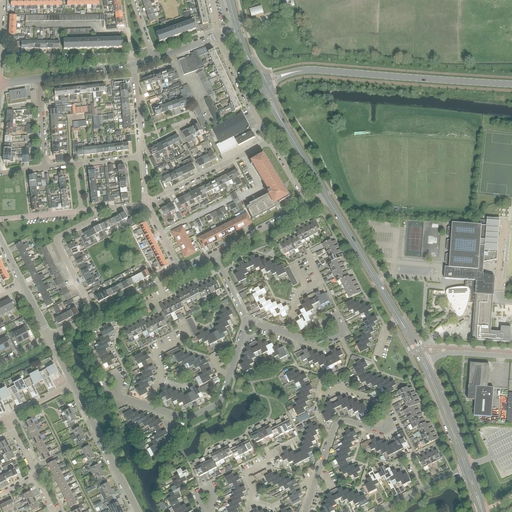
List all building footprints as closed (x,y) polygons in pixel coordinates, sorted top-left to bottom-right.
[(43,9),(43,6),(42,6),(42,0),(35,0),(36,6),(37,6),(41,6),(41,9),(43,9)] [(80,9),(80,5),(79,5),(79,0),(72,0),(73,5),(74,5),(78,5),(78,9),(80,9)] [(93,9),(93,5),(92,5),(92,0),(85,0),(86,5),(87,5),(91,5),(91,9),(93,9)] [(195,0),(200,16),(195,18),(195,17),(193,18),(194,21),(196,20),(198,26),(202,25),(202,26),(208,24),(202,0),(195,0)] [(152,9),(152,8),(150,4),(154,3),(153,1),(150,2),(150,3),(144,5),(146,11),(152,9)] [(112,6),(110,6),(110,8),(113,8),(113,12),(115,12),(115,13),(121,12),(120,5),(112,6)] [(261,6),(248,10),(251,18),(263,14),(261,6)] [(155,7),(152,8),(152,9),(146,11),(148,17),(154,15),(154,14),(152,11),(156,10),(155,7)] [(150,23),(156,21),(154,17),(158,15),(157,13),(154,14),(154,15),(148,17),(150,23)] [(193,18),(192,18),(193,21),(196,29),(197,32),(197,33),(200,32),(200,33),(209,29),(208,24),(202,26),(202,25),(198,26),(196,20),(194,21),(193,18)] [(193,21),(156,34),(159,42),(196,29),(193,21)] [(282,25),(284,33),(294,30),(292,25),(287,26),(287,24),(282,25)] [(9,29),(8,35),(11,35),(11,39),(18,39),(18,37),(21,37),(23,37),(24,32),(21,31),(21,34),(18,34),(18,35),(15,35),(15,30),(19,30),(19,29),(9,29)] [(27,49),(27,36),(25,36),(25,40),(26,40),(26,42),(21,42),(17,42),(17,47),(21,47),(21,49),(27,49)] [(102,39),(82,40),(83,49),(102,48),(102,39)] [(122,39),(102,39),(102,48),(122,48),(122,39)] [(63,49),(83,49),(82,40),(63,41),(63,49)] [(208,53),(210,52),(208,48),(190,54),(191,56),(197,71),(202,69),(204,68),(199,57),(204,55),(208,53)] [(213,50),(210,52),(208,53),(204,55),(206,60),(210,59),(216,72),(214,73),(218,80),(220,79),(231,105),(224,108),(225,110),(230,108),(231,112),(240,108),(213,50)] [(185,59),(190,73),(197,71),(191,56),(185,59)] [(178,61),(183,76),(190,73),(185,59),(178,61)] [(172,69),(166,71),(169,78),(169,77),(172,76),(174,80),(179,79),(177,73),(174,74),(172,69)] [(171,81),(169,77),(169,78),(166,71),(160,74),(162,80),(163,79),(167,78),(171,89),(173,88),(171,81)] [(160,74),(154,76),(157,82),(160,80),(162,85),(165,84),(165,83),(163,79),(162,80),(160,74)] [(159,86),(157,82),(154,76),(148,78),(150,84),(151,84),(155,82),(157,86),(159,86)] [(150,84),(148,78),(142,80),(143,82),(144,86),(149,84),(152,91),(153,91),(154,91),(153,88),(151,84),(150,84)] [(124,82),(115,83),(116,88),(120,87),(120,91),(120,92),(127,91),(127,85),(124,85),(124,82)] [(61,102),(60,89),(54,90),(54,97),(58,96),(58,99),(54,100),(54,102),(55,102),(55,106),(62,105),(62,103),(61,102)] [(10,93),(5,94),(7,106),(27,102),(26,98),(25,90),(20,91),(20,90),(15,90),(15,91),(15,92),(10,93)] [(182,99),(178,101),(177,101),(179,107),(185,105),(184,102),(189,100),(188,99),(187,97),(186,95),(186,94),(185,93),(180,95),(182,99)] [(177,101),(178,101),(176,96),(174,97),(176,101),(172,103),(171,103),(173,109),(179,107),(177,101)] [(171,103),(172,103),(170,99),(168,99),(170,104),(166,105),(165,105),(167,111),(173,109),(171,103)] [(165,105),(166,105),(164,100),(161,101),(161,102),(159,103),(160,107),(159,107),(161,114),(167,111),(165,105)] [(156,104),(158,108),(153,110),(155,116),(161,114),(159,107),(160,107),(159,103),(158,103),(156,104)] [(237,144),(238,146),(254,137),(254,138),(255,138),(253,134),(252,134),(252,133),(251,133),(250,132),(249,132),(248,133),(247,133),(246,130),(247,130),(247,129),(248,129),(248,128),(248,127),(248,126),(248,125),(248,124),(241,110),(240,111),(242,113),(212,128),(220,143),(216,145),(221,155),(221,154),(235,147),(236,147),(235,145),(237,144)] [(192,127),(195,133),(197,136),(197,137),(201,135),(199,132),(201,131),(198,125),(192,127)] [(197,136),(195,133),(192,127),(187,130),(192,140),(194,139),(193,138),(197,136)] [(181,133),(185,139),(188,137),(190,140),(192,140),(187,130),(181,133)] [(174,144),(175,144),(179,142),(181,146),(182,145),(180,141),(177,135),(171,138),(174,144)] [(102,147),(103,153),(109,152),(108,146),(103,146),(102,138),(100,138),(101,147),(102,147)] [(168,147),(169,147),(173,145),(175,149),(177,148),(175,144),(174,144),(171,138),(165,141),(168,147)] [(94,139),(94,143),(95,147),(96,147),(97,154),(103,153),(102,147),(101,147),(99,147),(98,143),(97,143),(96,139),(94,139)] [(121,144),(120,144),(116,145),(116,140),(113,140),(114,145),(115,152),(122,151),(121,144)] [(122,140),(120,140),(120,144),(121,144),(122,151),(128,150),(127,143),(122,144),(122,140)] [(114,145),(110,145),(109,141),(107,141),(108,146),(109,152),(115,152),(114,145)] [(168,147),(165,141),(159,144),(162,150),(163,150),(167,148),(169,152),(171,150),(169,147),(168,147)] [(78,149),(77,142),(72,143),(73,152),(77,152),(77,156),(84,155),(83,149),(82,149),(78,149)] [(96,147),(95,147),(91,148),(90,143),(88,144),(89,148),(90,155),(97,154),(96,147)] [(89,148),(84,149),(84,144),(82,144),(82,149),(83,149),(84,155),(90,155),(89,148)] [(162,150),(159,144),(154,147),(157,153),(158,152),(160,151),(162,155),(165,153),(163,150),(162,150)] [(160,158),(160,156),(158,152),(157,153),(154,147),(148,150),(151,156),(154,154),(157,160),(160,158)] [(209,162),(215,159),(211,151),(207,153),(206,151),(205,152),(206,156),(209,162)] [(209,162),(206,156),(203,157),(201,153),(199,154),(204,164),(209,162)] [(204,164),(199,154),(197,155),(199,159),(196,161),(199,167),(204,164)] [(263,154),(261,155),(252,161),(254,165),(253,166),(268,191),(266,192),(267,195),(249,204),(249,206),(246,208),(252,220),(259,216),(275,208),(273,204),(277,201),(278,203),(289,197),(263,154)] [(187,160),(190,164),(186,166),(185,166),(188,172),(194,169),(191,164),(193,163),(191,158),(187,160)] [(185,166),(186,166),(184,162),(182,163),(184,167),(180,169),(183,175),(188,172),(185,166)] [(180,169),(178,165),(176,166),(178,170),(175,172),(174,172),(177,178),(183,175),(180,169)] [(174,172),(175,172),(173,168),(171,169),(173,173),(169,175),(168,175),(171,181),(177,178),(174,172)] [(239,176),(236,170),(230,173),(237,185),(241,183),(239,179),(236,178),(239,176)] [(168,175),(169,175),(167,171),(165,172),(167,176),(163,178),(162,176),(159,177),(162,183),(164,181),(166,184),(171,181),(168,175)] [(32,176),(28,176),(29,182),(41,181),(45,181),(44,178),(37,179),(36,173),(31,174),(32,176)] [(235,186),(237,185),(230,173),(225,175),(228,182),(232,180),(235,186)] [(228,182),(225,175),(220,178),(225,188),(226,187),(225,183),(228,182)] [(225,188),(220,178),(214,181),(217,187),(221,185),(223,189),(225,188)] [(217,187),(214,181),(209,183),(214,193),(216,192),(214,189),(217,187)] [(209,183),(204,186),(207,192),(210,191),(212,194),(214,193),(209,183)] [(205,194),(207,192),(204,186),(198,189),(203,199),(206,197),(205,194)] [(193,192),(196,198),(200,196),(202,200),(203,199),(198,189),(193,192)] [(193,200),(196,198),(193,192),(188,194),(193,204),(195,203),(193,200)] [(193,204),(188,194),(182,197),(186,203),(189,202),(190,205),(191,205),(193,204)] [(186,203),(182,197),(177,200),(179,203),(176,204),(179,209),(181,208),(180,206),(184,204),(186,208),(187,207),(186,203)] [(173,216),(171,212),(175,210),(171,204),(166,207),(171,217),(173,216)] [(174,223),(171,217),(166,207),(161,209),(164,215),(166,214),(169,221),(167,222),(169,225),(174,223)] [(127,218),(124,213),(118,215),(125,228),(128,227),(127,225),(124,220),(127,218)] [(246,226),(251,223),(246,213),(241,216),(246,226)] [(118,215),(113,218),(116,224),(119,222),(122,227),(123,230),(125,228),(118,215)] [(246,226),(241,216),(236,218),(241,228),(246,226)] [(118,226),(116,224),(113,218),(108,221),(112,228),(112,229),(118,226)] [(236,231),(241,228),(236,218),(236,219),(232,222),(236,231)] [(467,307),(467,305),(468,303),(474,304),(472,340),(510,342),(511,335),(510,334),(510,327),(501,327),(500,334),(491,333),(495,278),(483,274),(484,262),(490,261),(496,260),(497,252),(499,219),(487,218),(486,226),(452,224),(452,227),(449,227),(448,228),(447,236),(448,237),(451,237),(451,240),(448,240),(447,241),(446,250),(447,251),(450,251),(450,254),(447,254),(446,255),(445,263),(446,264),(446,267),(445,267),(444,279),(465,280),(465,288),(462,287),(460,288),(457,288),(456,288),(453,288),(451,289),(449,289),(448,289),(448,290),(447,290),(446,291),(446,292),(446,293),(446,294),(446,295),(447,298),(447,299),(448,301),(449,302),(449,304),(450,305),(451,307),(452,309),(453,310),(454,312),(456,315),(457,316),(458,316),(458,317),(459,317),(460,317),(461,317),(461,316),(462,316),(462,315),(463,314),(464,312),(465,310),(466,308),(467,307)] [(320,228),(315,219),(310,222),(312,225),(310,226),(314,235),(319,233),(317,230),(320,228)] [(110,229),(112,228),(108,221),(103,223),(106,229),(109,227),(110,229)] [(138,226),(141,231),(148,228),(145,222),(138,226)] [(236,231),(232,222),(227,224),(231,233),(236,231)] [(106,229),(103,223),(98,226),(101,232),(104,237),(106,235),(106,234),(105,234),(104,233),(107,231),(106,229)] [(307,228),(305,229),(309,237),(314,235),(310,226),(308,223),(305,224),(307,228)] [(226,236),(231,233),(227,224),(222,227),(222,225),(221,226),(226,236)] [(172,232),(175,238),(185,233),(183,228),(186,227),(185,225),(172,232)] [(303,230),(301,231),(305,240),(309,237),(305,229),(303,225),(301,226),(303,230)] [(98,226),(93,228),(96,234),(99,233),(100,235),(101,238),(104,237),(101,232),(98,226)] [(226,236),(221,226),(216,228),(222,238),(226,236)] [(296,233),(298,237),(301,242),(305,240),(301,231),(299,227),(296,228),(298,232),(296,233)] [(92,236),(96,234),(93,228),(88,231),(95,244),(97,243),(96,240),(95,241),(92,236)] [(141,231),(144,237),(150,233),(148,228),(141,231)] [(217,241),(222,238),(216,228),(212,231),(217,241)] [(95,244),(88,231),(83,233),(84,236),(81,238),(84,243),(90,241),(92,245),(95,244)] [(186,235),(189,233),(188,231),(185,233),(175,238),(178,244),(188,239),(186,235)] [(207,233),(207,234),(212,243),(217,241),(212,231),(207,233)] [(153,239),(150,233),(144,237),(147,242),(153,239)] [(207,246),(212,243),(207,234),(203,236),(202,235),(207,246)] [(303,246),(301,242),(298,237),(296,238),(294,234),(292,235),(293,239),(298,248),(303,246)] [(202,235),(197,238),(202,248),(207,246),(202,235)] [(298,248),(293,239),(291,240),(290,237),(287,238),(289,241),(293,250),(298,248)] [(153,239),(147,242),(150,248),(156,244),(153,239)] [(178,244),(182,251),(192,246),(195,244),(194,242),(191,244),(188,239),(178,244)] [(293,250),(289,241),(287,242),(285,239),(283,240),(284,244),(289,252),(293,250)] [(324,249),(333,245),(337,243),(336,240),(332,242),(331,240),(322,245),(324,249)] [(289,252),(284,244),(282,245),(281,241),(278,242),(285,255),(289,252)] [(22,245),(21,242),(15,245),(18,250),(28,245),(27,243),(22,245)] [(67,245),(70,250),(76,247),(79,246),(78,244),(77,244),(75,245),(73,242),(67,245)] [(152,253),(159,250),(156,244),(150,248),(152,253)] [(18,250),(20,256),(26,253),(25,250),(29,247),(28,245),(18,250)] [(336,249),(339,247),(338,245),(334,247),(333,245),(324,249),(327,254),(336,249)] [(72,255),(78,252),(80,252),(79,249),(80,248),(79,246),(76,247),(70,250),(72,255)] [(185,257),(198,250),(197,248),(194,250),(192,246),(182,251),(185,257)] [(338,254),(341,252),(340,249),(337,251),(336,249),(327,254),(329,258),(338,254)] [(152,253),(155,258),(161,255),(159,250),(152,253)] [(80,255),(78,252),(72,255),(75,261),(84,256),(83,254),(80,255)] [(20,256),(23,261),(29,258),(26,253),(20,256)] [(331,262),(340,258),(344,256),(342,254),(339,256),(338,254),(329,258),(331,262)] [(34,255),(29,258),(23,261),(26,266),(31,263),(30,260),(35,258),(34,255)] [(155,258),(158,264),(164,261),(161,255),(155,258)] [(75,261),(78,266),(84,263),(82,260),(85,259),(84,256),(75,261)] [(250,267),(253,266),(258,263),(256,260),(254,256),(249,258),(251,262),(248,263),(250,267)] [(259,258),(256,260),(258,263),(253,266),(255,269),(259,267),(263,265),(261,262),(259,258)] [(330,269),(338,264),(337,262),(341,260),(340,258),(331,262),(327,264),(330,269)] [(265,260),(261,262),(263,265),(259,267),(261,271),(265,269),(269,267),(267,263),(265,260)] [(161,269),(167,266),(164,261),(158,264),(154,266),(155,268),(159,266),(161,269)] [(267,273),(270,271),(274,269),(273,265),(271,261),(267,263),(269,267),(265,269),(267,273)] [(238,264),(240,267),(242,272),(246,269),(250,267),(248,263),(244,265),(242,262),(238,264)] [(332,273),(341,269),(340,267),(343,265),(342,262),(338,264),(330,269),(332,273)] [(26,266),(28,271),(34,268),(31,263),(26,266)] [(84,263),(78,266),(80,271),(89,266),(88,264),(85,266),(84,263)] [(276,263),(273,265),(274,269),(270,271),(272,275),(276,273),(280,271),(278,267),(276,263)] [(285,272),(284,269),(282,265),(278,267),(280,271),(276,273),(278,277),(286,273),(285,272)] [(80,271),(83,276),(89,273),(87,270),(90,269),(89,266),(80,271)] [(236,269),(238,273),(240,277),(245,275),(248,273),(246,269),(242,272),(240,267),(236,269)] [(334,278),(343,273),(342,271),(346,269),(344,267),(341,269),(332,273),(334,278)] [(28,271),(31,276),(36,273),(34,268),(28,271)] [(140,272),(144,279),(149,276),(146,270),(143,272),(142,269),(139,271),(140,272)] [(337,282),(340,280),(345,278),(344,276),(348,274),(346,271),(343,273),(334,278),(337,282)] [(139,274),(136,276),(139,282),(144,279),(140,272),(138,273),(139,274)] [(0,276),(3,282),(9,279),(6,273),(0,276)] [(246,279),(245,275),(240,277),(238,273),(234,275),(239,283),(246,279)] [(94,277),(85,281),(88,286),(91,285),(93,288),(97,285),(96,282),(94,283),(93,280),(98,278),(96,275),(94,277)] [(130,277),(134,285),(139,282),(136,276),(133,277),(132,275),(129,276),(130,277)] [(33,281),(36,286),(42,283),(40,281),(45,278),(44,276),(33,281)] [(340,280),(342,285),(351,280),(355,278),(354,276),(350,278),(349,276),(345,278),(340,280)] [(125,280),(125,281),(128,287),(134,285),(130,277),(128,278),(129,278),(125,280)] [(210,283),(215,292),(219,289),(215,281),(213,282),(211,278),(208,279),(210,283)] [(120,284),(124,290),(128,287),(125,281),(123,283),(122,280),(119,281),(120,284)] [(204,282),(206,285),(210,294),(215,292),(210,283),(208,284),(206,280),(204,282)] [(342,285),(345,289),(354,285),(357,283),(356,280),(352,282),(351,280),(342,285)] [(190,288),(195,297),(199,295),(195,286),(193,282),(190,284),(192,287),(190,288)] [(42,283),(36,286),(39,291),(49,286),(48,284),(43,287),(42,283)] [(206,296),(210,294),(206,285),(204,286),(202,283),(199,284),(201,288),(206,296)] [(118,292),(124,290),(120,284),(115,286),(118,292)] [(186,290),(190,299),(195,297),(190,288),(189,285),(186,286),(188,289),(186,290)] [(195,286),(199,295),(201,298),(206,296),(201,288),(199,289),(197,285),(195,286)] [(345,289),(347,294),(356,289),(360,287),(358,285),(355,287),(354,285),(345,289)] [(39,291),(41,297),(47,294),(45,291),(50,288),(49,286),(39,291)] [(113,295),(118,292),(115,286),(113,288),(112,286),(109,287),(113,295)] [(105,292),(108,298),(113,295),(109,287),(107,288),(108,290),(105,292)] [(182,293),(186,302),(190,299),(186,290),(184,287),(182,288),(184,292),(182,293)] [(254,289),(256,293),(257,293),(259,297),(263,295),(267,293),(264,289),(261,291),(259,287),(254,289)] [(179,299),(182,304),(186,302),(182,293),(180,289),(177,290),(179,294),(177,295),(179,299)] [(362,292),(361,289),(357,291),(356,289),(347,294),(349,298),(362,292)] [(108,298),(105,292),(100,294),(103,300),(108,298)] [(315,299),(313,299),(316,304),(323,300),(321,296),(319,292),(315,294),(317,297),(315,299)] [(98,303),(103,300),(100,294),(99,293),(94,295),(95,297),(98,303)] [(253,295),(257,302),(265,298),(263,295),(259,297),(257,293),(256,293),(253,295)] [(41,297),(44,302),(50,299),(47,294),(41,297)] [(174,301),(179,310),(184,307),(182,304),(179,299),(177,300),(175,296),(172,297),(174,301)] [(51,298),(50,299),(44,302),(47,307),(52,304),(50,301),(52,300),(51,298)] [(168,300),(170,303),(174,312),(179,310),(174,301),(173,302),(171,298),(168,300)] [(261,310),(264,308),(265,308),(262,304),(267,302),(265,298),(257,302),(254,304),(256,307),(258,306),(261,310)] [(304,300),(306,303),(308,307),(312,305),(316,304),(313,299),(312,300),(310,301),(308,298),(304,300)] [(9,299),(4,302),(9,312),(14,309),(9,299)] [(270,300),(267,302),(262,304),(265,308),(264,308),(266,312),(270,310),(268,306),(272,304),(270,300)] [(349,312),(353,310),(351,306),(355,304),(353,300),(345,304),(349,312)] [(170,314),(174,312),(170,303),(168,304),(166,301),(164,302),(165,306),(170,314)] [(4,302),(0,303),(0,307),(3,314),(9,312),(4,302)] [(270,310),(272,314),(276,312),(274,308),(278,306),(276,302),(272,304),(268,306),(270,310)] [(351,306),(353,310),(355,314),(359,312),(357,308),(361,306),(359,302),(355,304),(351,306)] [(164,306),(162,303),(159,304),(163,312),(165,317),(170,314),(165,306),(164,306)] [(302,305),(304,309),(306,313),(310,311),(314,309),(312,305),(308,307),(306,303),(302,305)] [(278,316),(281,314),(279,310),(284,308),(283,308),(281,304),(278,306),(274,308),(276,312),(278,316)] [(365,304),(361,306),(357,308),(359,312),(361,316),(364,314),(362,310),(367,308),(365,304)] [(63,322),(68,319),(65,313),(62,315),(58,306),(55,307),(56,310),(57,310),(58,313),(63,322)] [(287,306),(283,308),(284,308),(279,310),(281,314),(283,318),(288,315),(286,312),(289,310),(287,306)] [(370,306),(367,308),(362,310),(364,314),(366,317),(370,315),(369,312),(372,310),(370,306)] [(73,317),(78,314),(75,308),(73,309),(72,307),(69,308),(73,317)] [(68,319),(73,317),(69,308),(67,309),(68,312),(65,313),(68,319)] [(221,310),(223,314),(225,318),(229,316),(233,314),(230,310),(227,312),(225,308),(221,310)] [(312,315),(310,311),(306,313),(304,309),(300,311),(302,315),(304,319),(308,317),(312,315)] [(63,322),(58,313),(56,314),(58,317),(55,318),(58,324),(63,322)] [(160,318),(158,314),(155,315),(157,319),(162,328),(166,325),(163,318),(162,316),(160,318)] [(219,316),(221,320),(223,324),(227,322),(231,320),(229,316),(225,318),(223,314),(219,316)] [(298,317),(300,320),(301,320),(303,324),(306,322),(307,322),(310,321),(308,317),(304,319),(302,315),(298,317)] [(372,319),(370,315),(366,317),(368,321),(370,325),(374,323),(378,321),(376,317),(372,319)] [(157,330),(162,328),(157,319),(155,320),(154,316),(151,318),(153,321),(157,330)] [(142,322),(140,318),(138,319),(140,323),(138,324),(142,333),(146,331),(147,331),(142,322)] [(153,321),(151,322),(149,319),(146,320),(148,323),(153,332),(157,330),(153,321)] [(138,324),(136,320),(133,322),(135,325),(133,326),(133,327),(138,335),(142,333),(138,324)] [(217,322),(219,325),(221,330),(225,328),(229,326),(227,322),(223,324),(221,320),(217,322)] [(308,326),(307,322),(306,322),(303,324),(301,320),(300,320),(297,322),(297,323),(294,324),(297,331),(300,329),(301,330),(308,326)] [(148,323),(146,324),(144,321),(142,322),(147,331),(146,331),(148,334),(153,332),(148,323)] [(370,325),(368,321),(364,323),(366,326),(368,331),(372,328),(376,327),(374,323),(370,325)] [(131,323),(129,324),(131,328),(129,329),(133,338),(138,335),(133,327),(133,326),(131,323)] [(17,329),(18,331),(19,331),(23,341),(29,338),(26,332),(28,330),(26,325),(17,329)] [(102,327),(104,331),(106,335),(111,333),(114,331),(112,327),(108,329),(106,325),(102,327)] [(129,329),(127,325),(124,326),(126,330),(124,331),(128,339),(127,340),(128,343),(134,340),(133,338),(129,329)] [(215,327),(217,331),(219,335),(223,333),(227,331),(225,328),(221,330),(219,325),(215,327)] [(368,331),(366,326),(362,328),(364,332),(366,336),(370,334),(374,332),(372,328),(368,331)] [(206,337),(204,333),(202,329),(198,331),(199,332),(200,335),(196,337),(198,340),(198,341),(202,339),(206,337)] [(18,343),(23,341),(19,331),(18,331),(15,333),(14,331),(9,333),(12,339),(15,337),(18,343)] [(112,336),(111,333),(106,335),(104,331),(100,333),(102,336),(104,341),(109,339),(112,337),(112,336)] [(208,331),(204,333),(206,337),(202,339),(204,343),(208,341),(212,339),(210,335),(208,331)] [(225,337),(223,333),(219,335),(217,331),(213,333),(217,341),(225,337)] [(372,338),(370,334),(366,336),(364,332),(360,334),(362,338),(365,342),(368,340),(372,338)] [(217,341),(213,333),(210,335),(212,339),(208,341),(210,345),(217,341)] [(3,339),(0,340),(0,341),(5,350),(10,347),(7,341),(10,340),(7,334),(2,337),(3,339)] [(99,338),(100,342),(103,346),(107,344),(111,342),(109,339),(104,341),(102,336),(99,338)] [(370,343),(368,340),(365,342),(362,338),(359,340),(360,343),(363,347),(367,345),(370,343)] [(263,344),(261,340),(257,342),(259,346),(257,347),(255,348),(257,352),(261,350),(265,348),(263,344)] [(109,348),(107,344),(103,346),(100,342),(97,344),(99,348),(101,352),(105,350),(109,348)] [(268,346),(269,346),(267,342),(263,344),(265,348),(261,350),(263,354),(266,352),(270,350),(268,346)] [(369,349),(367,345),(363,347),(360,343),(357,345),(361,353),(369,349)] [(268,356),(272,354),(272,353),(276,351),(274,347),(272,344),(269,346),(268,346),(270,350),(266,352),(268,356)] [(250,346),(249,346),(246,348),(248,351),(250,355),(253,354),(254,354),(257,352),(255,348),(254,349),(252,350),(250,346)] [(278,346),(274,347),(276,351),(272,353),(272,354),(274,357),(278,356),(278,355),(282,353),(280,349),(278,346)] [(284,347),(280,349),(282,353),(278,355),(278,356),(280,359),(288,355),(284,347)] [(107,354),(105,350),(101,352),(99,348),(95,350),(99,358),(107,354)] [(311,357),(309,353),(307,349),(303,351),(305,355),(302,356),(301,357),(303,361),(307,359),(311,357)] [(331,351),(333,355),(335,359),(339,357),(343,355),(341,351),(339,352),(337,353),(335,349),(331,351)] [(256,358),(254,354),(253,354),(250,355),(248,351),(244,353),(246,357),(248,361),(252,359),(252,360),(256,358)] [(313,351),(309,353),(311,357),(307,359),(309,363),(313,361),(317,359),(315,355),(313,351)] [(180,357),(184,355),(182,352),(181,352),(178,354),(176,355),(174,356),(178,363),(182,361),(180,357)] [(138,365),(141,363),(142,363),(139,359),(144,357),(143,357),(142,353),(134,357),(138,365)] [(184,365),(188,363),(185,359),(190,357),(188,353),(184,355),(180,357),(182,361),(184,365)] [(318,353),(315,355),(317,359),(313,361),(314,365),(318,363),(322,361),(320,357),(318,353)] [(103,365),(107,363),(104,359),(109,357),(107,354),(99,358),(103,365)] [(112,355),(109,357),(104,359),(107,363),(108,367),(113,365),(111,361),(115,359),(112,355)] [(141,363),(143,366),(147,364),(147,363),(145,361),(149,359),(147,355),(143,357),(144,357),(139,359),(142,363),(141,363)] [(189,367),(193,365),(191,361),(195,359),(193,355),(190,357),(185,359),(188,363),(189,367)] [(324,355),(320,357),(322,361),(318,363),(320,367),(324,365),(328,363),(326,358),(324,355)] [(333,355),(329,357),(333,365),(341,361),(339,357),(335,359),(333,355)] [(195,369),(199,367),(197,363),(201,361),(199,357),(195,359),(191,361),(193,365),(195,369)] [(254,363),(252,360),(252,359),(248,361),(246,357),(242,359),(244,363),(246,367),(250,365),(254,363)] [(329,357),(326,358),(328,363),(324,365),(326,369),(333,365),(329,357)] [(207,363),(205,359),(201,361),(197,363),(199,367),(201,370),(205,368),(204,367),(203,365),(207,363)] [(360,371),(364,369),(368,367),(366,363),(362,365),(360,361),(356,363),(358,367),(360,371)] [(252,369),(250,365),(246,367),(244,363),(240,365),(244,373),(252,369)] [(468,393),(467,400),(468,400),(475,400),(474,414),(474,416),(478,416),(491,417),(493,388),(487,388),(489,365),(485,364),(480,364),(470,363),(469,374),(468,392),(468,393)] [(143,366),(145,370),(147,374),(151,372),(155,370),(153,366),(149,368),(148,366),(147,364),(143,366)] [(53,366),(42,371),(48,383),(51,382),(49,377),(56,373),(53,366)] [(366,372),(364,369),(360,371),(358,367),(354,369),(358,376),(366,372)] [(207,372),(206,370),(205,368),(201,370),(202,374),(205,378),(209,376),(213,374),(211,370),(207,372)] [(153,376),(151,372),(147,374),(145,370),(141,372),(143,375),(145,379),(149,377),(149,378),(153,376)] [(45,385),(48,383),(42,371),(38,373),(38,372),(34,374),(38,383),(43,380),(45,385)] [(290,383),(293,381),(291,376),(296,374),(294,371),(286,375),(290,383)] [(299,372),(296,374),(291,376),(293,381),(295,384),(299,382),(297,378),(301,376),(299,372)] [(368,376),(366,372),(358,376),(362,384),(366,382),(363,378),(368,376)] [(32,391),(35,390),(33,385),(38,383),(34,374),(30,376),(30,377),(26,379),(32,391)] [(205,378),(202,374),(199,376),(203,384),(211,380),(209,376),(205,378)] [(299,382),(300,385),(305,383),(303,380),(307,378),(305,374),(301,376),(297,378),(299,382)] [(371,374),(368,376),(363,378),(366,382),(367,386),(371,384),(369,380),(373,378),(371,374)] [(139,377),(141,381),(142,381),(144,385),(147,383),(151,381),(149,378),(149,377),(145,379),(143,375),(139,377)] [(369,380),(371,384),(373,388),(377,386),(375,382),(379,380),(377,376),(373,378),(369,380)] [(383,378),(379,380),(375,382),(377,386),(379,389),(383,387),(380,383),(385,381),(383,378)] [(29,393),(32,391),(26,379),(22,381),(22,380),(18,382),(22,391),(27,388),(29,393)] [(388,379),(385,381),(380,383),(383,387),(384,391),(388,389),(386,385),(390,383),(388,379)] [(138,383),(139,387),(142,391),(146,389),(149,387),(147,383),(144,385),(142,381),(141,381),(138,383)] [(394,381),(390,383),(386,385),(388,389),(390,393),(394,391),(392,387),(396,385),(394,381)] [(14,386),(10,388),(16,400),(19,398),(17,393),(22,391),(18,382),(14,384),(14,386)] [(200,388),(202,392),(211,387),(209,383),(200,388)] [(300,385),(303,390),(305,394),(309,391),(313,389),(311,385),(307,387),(307,386),(305,384),(305,383),(300,385)] [(189,388),(191,392),(193,396),(198,394),(201,392),(199,388),(195,390),(194,386),(189,388)] [(148,393),(146,389),(142,391),(139,387),(136,389),(140,397),(148,393)] [(167,390),(165,387),(161,389),(163,392),(159,394),(161,399),(165,397),(169,394),(167,390)] [(410,391),(413,389),(412,387),(409,389),(408,387),(399,391),(401,395),(410,391)] [(13,401),(16,400),(10,388),(6,390),(6,388),(2,391),(6,399),(11,396),(13,401)] [(171,388),(167,390),(169,394),(165,397),(167,400),(171,399),(175,396),(173,392),(171,388)] [(177,390),(173,392),(175,396),(171,399),(173,402),(176,400),(181,398),(179,394),(177,390)] [(311,395),(309,391),(305,394),(303,390),(299,392),(301,395),(303,399),(307,397),(311,395)] [(410,391),(401,395),(403,400),(412,396),(416,394),(414,391),(411,393),(410,391)] [(182,392),(179,394),(181,398),(176,400),(178,404),(182,402),(186,400),(184,396),(182,392)] [(200,398),(198,394),(193,396),(191,392),(188,394),(192,402),(200,398)] [(188,394),(184,396),(186,400),(182,402),(184,406),(192,402),(188,394)] [(297,397),(299,401),(301,405),(306,403),(309,401),(307,397),(303,399),(301,395),(297,397)] [(343,399),(341,396),(338,398),(339,401),(337,403),(336,403),(338,407),(341,405),(345,403),(343,399)] [(412,396),(403,400),(405,404),(414,400),(418,398),(417,396),(413,398),(412,396)] [(343,410),(347,408),(351,405),(349,401),(347,397),(343,399),(345,403),(341,405),(343,410)] [(349,411),(352,409),(356,407),(354,403),(355,403),(353,399),(349,401),(351,405),(347,408),(349,411)] [(414,400),(405,404),(408,409),(417,405),(420,403),(419,400),(415,402),(414,400)] [(295,403),(297,407),(299,410),(304,408),(307,406),(306,403),(301,405),(299,401),(295,403)] [(332,405),(330,401),(326,403),(328,407),(330,411),(334,409),(338,407),(336,403),(334,404),(332,405)] [(354,413),(358,411),(362,409),(360,405),(358,401),(355,403),(354,403),(356,407),(352,409),(354,413)] [(358,411),(360,415),(368,411),(364,403),(360,405),(362,409),(358,411)] [(408,409),(404,411),(406,415),(415,411),(414,409),(418,407),(417,405),(408,409)] [(62,420),(73,415),(70,409),(68,410),(66,406),(60,409),(62,413),(63,413),(65,416),(61,417),(62,420)] [(299,410),(297,407),(294,408),(298,416),(306,412),(304,408),(299,410)] [(324,409),(326,413),(328,417),(332,415),(336,413),(334,409),(330,411),(328,407),(324,409)] [(415,411),(406,415),(408,420),(417,415),(416,413),(420,411),(419,409),(415,411)] [(131,410),(127,412),(124,414),(123,414),(127,422),(131,420),(129,416),(133,414),(131,410)] [(137,412),(133,414),(129,416),(131,420),(133,424),(136,422),(134,418),(139,416),(137,412)] [(299,417),(302,421),(309,417),(307,413),(299,417)] [(334,419),(332,415),(328,417),(326,413),(322,415),(326,423),(334,419)] [(408,420),(411,424),(420,419),(419,418),(422,416),(421,413),(417,415),(408,420)] [(142,414),(139,416),(134,418),(136,422),(138,426),(142,424),(140,420),(144,418),(142,414)] [(68,424),(70,428),(76,425),(74,421),(76,420),(73,415),(62,420),(64,422),(67,421),(69,424),(68,424)] [(294,429),(287,415),(284,417),(286,421),(285,422),(289,431),(294,429)] [(148,416),(144,418),(140,420),(142,424),(144,428),(148,426),(146,422),(150,419),(148,416)] [(26,428),(27,428),(34,425),(33,424),(32,420),(35,419),(34,417),(31,418),(31,419),(24,423),(27,428),(26,428)] [(150,430),(153,428),(151,423),(155,421),(154,418),(150,419),(146,422),(148,426),(150,430)] [(413,429),(417,427),(422,424),(421,422),(424,420),(423,418),(420,419),(411,424),(413,429)] [(155,431),(159,429),(159,428),(157,425),(161,423),(159,419),(155,421),(151,423),(153,428),(155,431)] [(285,433),(289,431),(285,422),(282,423),(280,419),(278,420),(285,433)] [(285,433),(278,420),(275,421),(277,426),(276,427),(280,435),(285,433)] [(267,421),(264,422),(266,426),(264,427),(269,436),(273,434),(274,434),(269,424),(267,421)] [(37,422),(33,424),(34,425),(27,428),(27,429),(27,428),(29,433),(29,434),(37,430),(36,429),(34,426),(38,424),(37,422)] [(431,425),(430,422),(426,424),(425,422),(422,424),(417,427),(419,431),(428,426),(428,427),(431,425)] [(280,435),(276,427),(274,428),(271,423),(269,424),(274,434),(273,434),(275,438),(280,435)] [(311,433),(316,431),(319,429),(317,425),(313,427),(312,423),(307,425),(309,429),(311,433)] [(262,428),(260,424),(258,425),(265,439),(269,436),(264,427),(262,428)] [(77,428),(76,425),(70,428),(72,432),(73,431),(74,434),(70,436),(72,439),(83,433),(79,427),(77,428)] [(265,439),(258,425),(255,426),(257,430),(255,431),(260,441),(265,439)] [(429,429),(428,427),(428,426),(419,431),(421,436),(430,431),(433,430),(432,427),(429,429)] [(40,427),(36,429),(37,430),(29,434),(30,434),(32,439),(39,435),(37,431),(41,429),(40,427)] [(260,441),(255,431),(254,432),(252,428),(249,430),(256,443),(260,441)] [(160,430),(159,429),(155,431),(157,435),(159,439),(163,437),(167,435),(165,431),(161,433),(160,430)] [(318,435),(316,431),(311,433),(309,429),(306,431),(308,434),(310,439),(314,436),(318,435)] [(349,439),(353,437),(357,435),(355,431),(351,433),(349,429),(345,432),(347,435),(349,439)] [(43,433),(39,435),(32,439),(35,444),(42,441),(42,440),(40,437),(46,433),(45,431),(43,433)] [(431,433),(430,431),(421,436),(423,440),(432,436),(436,434),(434,431),(431,433)] [(403,432),(397,435),(398,437),(399,440),(404,437),(405,440),(407,440),(403,432)] [(77,443),(79,447),(85,444),(83,440),(85,439),(83,433),(72,439),(73,441),(77,439),(78,442),(77,443)] [(316,440),(314,436),(310,439),(308,434),(304,436),(306,440),(308,444),(312,442),(316,440)] [(165,440),(163,437),(159,439),(157,435),(153,437),(155,440),(157,445),(161,442),(165,440)] [(355,441),(353,437),(349,439),(347,435),(343,437),(345,441),(347,445),(351,443),(355,441)] [(253,449),(246,436),(244,437),(246,442),(244,443),(249,451),(253,449)] [(438,439),(437,436),(433,438),(432,436),(423,440),(426,445),(438,439)] [(395,441),(395,443),(396,443),(398,447),(402,444),(402,445),(406,443),(404,439),(400,440),(399,440),(398,437),(394,439),(395,441)] [(45,438),(42,440),(42,441),(35,444),(35,445),(37,449),(37,450),(45,446),(44,445),(43,442),(46,440),(45,438)] [(244,454),(249,451),(244,443),(242,444),(240,439),(237,440),(244,454)] [(375,439),(371,440),(373,445),(371,446),(369,447),(371,451),(375,449),(379,447),(377,442),(375,439)] [(0,444),(2,448),(3,449),(9,446),(6,440),(0,443),(0,442),(0,444)] [(163,446),(161,442),(157,445),(155,440),(151,442),(153,446),(155,450),(160,448),(163,446)] [(240,456),(244,454),(237,440),(235,442),(237,447),(236,448),(240,456)] [(314,446),(312,442),(308,444),(306,440),(302,442),(304,446),(306,450),(310,448),(314,446)] [(381,440),(377,442),(379,447),(375,449),(377,452),(381,451),(380,450),(385,448),(383,444),(382,444),(381,441),(381,440)] [(233,454),(229,445),(227,441),(224,442),(226,447),(224,448),(229,457),(233,455),(233,454)] [(353,447),(351,443),(347,445),(345,441),(341,443),(343,446),(345,451),(349,448),(353,447)] [(386,442),(383,444),(385,448),(380,450),(381,451),(382,454),(386,452),(390,450),(388,446),(388,445),(386,442)] [(48,443),(44,445),(45,446),(37,450),(38,450),(40,455),(47,451),(45,447),(49,445),(48,443)] [(396,443),(395,443),(392,444),(396,452),(404,448),(402,445),(402,444),(398,447),(396,443)] [(82,450),(85,455),(92,452),(89,446),(87,447),(85,444),(79,447),(81,450),(82,450)] [(233,449),(231,444),(229,445),(233,454),(233,455),(235,458),(240,456),(236,448),(233,449)] [(392,444),(388,446),(390,450),(386,452),(388,456),(396,452),(392,444)] [(222,449),(220,445),(218,446),(224,459),(229,457),(224,448),(222,449)] [(6,455),(12,452),(9,446),(3,449),(2,448),(0,448),(0,451),(3,450),(5,454),(6,455)] [(161,452),(160,448),(155,450),(153,446),(150,448),(154,456),(161,452)] [(224,459),(218,446),(215,447),(218,452),(215,453),(220,461),(224,459)] [(312,452),(310,448),(306,450),(304,446),(300,447),(302,451),(304,456),(308,453),(312,452)] [(351,452),(349,448),(345,451),(343,446),(339,448),(341,452),(343,456),(348,454),(351,452)] [(432,453),(437,461),(441,459),(437,451),(435,452),(433,448),(430,449),(432,453)] [(51,449),(47,451),(40,455),(43,460),(43,461),(43,460),(50,457),(48,453),(52,451),(51,449)] [(215,463),(216,463),(220,461),(215,453),(214,454),(211,449),(209,450),(210,454),(215,463)] [(291,457),(289,453),(287,449),(284,451),(284,452),(286,455),(282,457),(284,461),(287,459),(291,457)] [(432,453),(430,454),(428,450),(426,452),(427,455),(428,455),(432,464),(437,461),(432,453)] [(297,459),(295,455),(293,451),(289,453),(291,457),(287,459),(289,463),(293,461),(297,459)] [(310,457),(308,453),(304,456),(302,451),(299,453),(303,461),(310,457)] [(9,461),(15,458),(12,452),(6,455),(5,454),(2,455),(3,457),(6,456),(9,461)] [(87,461),(89,465),(94,462),(93,458),(95,457),(92,452),(85,455),(81,457),(83,460),(86,458),(88,461),(87,461)] [(350,458),(348,454),(343,456),(341,452),(338,454),(340,458),(342,462),(346,460),(350,458)] [(299,453),(295,455),(297,459),(293,461),(295,465),(303,461),(299,453)] [(423,457),(428,466),(432,464),(428,455),(427,455),(425,456),(424,453),(421,454),(423,457)] [(217,467),(216,463),(215,463),(210,454),(208,455),(211,460),(209,461),(213,469),(217,467)] [(423,468),(428,466),(423,457),(421,458),(419,455),(417,456),(423,468)] [(213,469),(209,461),(207,462),(204,457),(202,458),(208,472),(213,469)] [(50,470),(57,466),(57,465),(55,462),(59,460),(58,458),(54,460),(54,461),(47,465),(47,464),(47,465),(48,465),(50,470)] [(208,472),(202,458),(199,460),(202,465),(200,465),(204,474),(208,472)] [(347,463),(346,460),(342,462),(340,458),(336,460),(340,467),(347,463)] [(92,468),(94,474),(101,470),(98,464),(96,466),(94,462),(89,465),(87,467),(88,470),(92,468)] [(198,467),(195,462),(193,463),(199,476),(204,474),(200,465),(198,467)] [(345,469),(349,467),(347,463),(340,467),(344,475),(347,473),(345,469)] [(61,464),(57,465),(57,466),(50,470),(53,475),(53,476),(60,472),(60,471),(58,468),(62,466),(61,464)] [(353,465),(349,467),(345,469),(347,473),(349,477),(353,475),(351,471),(355,469),(353,465)] [(382,472),(378,474),(380,478),(384,476),(388,474),(386,470),(384,466),(380,468),(382,472)] [(359,467),(355,469),(351,471),(353,475),(355,479),(359,477),(357,473),(361,471),(359,467)] [(390,468),(386,470),(388,474),(384,476),(386,480),(390,478),(394,476),(391,472),(392,472),(390,468)] [(9,472),(11,478),(17,475),(14,469),(9,472)] [(63,469),(60,471),(60,472),(53,476),(55,481),(63,477),(62,476),(61,473),(64,471),(63,469)] [(177,471),(179,475),(181,479),(185,477),(189,475),(187,471),(183,473),(181,469),(177,471)] [(104,476),(101,470),(94,474),(97,480),(96,480),(98,484),(104,481),(102,477),(104,476)] [(395,470),(392,472),(391,472),(394,476),(390,478),(392,482),(395,480),(399,478),(397,474),(395,470)] [(3,475),(6,481),(11,478),(9,472),(3,475)] [(270,478),(274,476),(272,472),(269,474),(269,475),(266,476),(265,477),(269,484),(272,482),(273,482),(270,478)] [(369,474),(371,477),(373,481),(377,479),(377,480),(380,478),(378,474),(375,475),(373,472),(369,474)] [(401,472),(397,474),(399,478),(395,480),(397,484),(401,482),(405,479),(403,475),(401,472)] [(229,485),(233,483),(231,479),(235,477),(233,473),(225,477),(229,485)] [(407,473),(403,475),(405,479),(401,482),(403,485),(411,481),(407,473)] [(66,474),(62,476),(63,477),(55,481),(56,481),(58,486),(66,483),(65,482),(63,478),(67,476),(66,474)] [(274,476),(270,478),(273,482),(272,482),(274,486),(278,484),(276,480),(280,478),(278,474),(274,476)] [(187,481),(185,477),(181,479),(179,475),(175,477),(177,481),(179,485),(183,483),(187,481)] [(233,483),(235,487),(239,485),(238,484),(237,481),(241,479),(239,475),(235,477),(231,479),(233,483)] [(280,488),(284,486),(282,482),(286,480),(284,476),(280,478),(276,480),(278,484),(280,488)] [(367,479),(369,483),(371,487),(375,485),(379,483),(377,480),(377,479),(373,481),(371,477),(367,479)] [(287,483),(291,481),(289,478),(286,480),(282,482),(284,486),(286,490),(289,488),(290,488),(287,483)] [(69,480),(65,482),(66,483),(58,486),(58,487),(58,486),(61,491),(61,492),(68,488),(68,487),(66,484),(70,482),(69,480)] [(293,485),(297,484),(295,480),(291,482),(291,481),(287,483),(290,488),(289,488),(291,492),(295,490),(295,488),(293,485)] [(105,484),(104,481),(98,484),(100,487),(101,487),(104,492),(111,489),(108,483),(105,484)] [(173,483),(175,486),(177,490),(181,488),(185,486),(183,483),(179,485),(177,481),(173,483)] [(376,487),(375,485),(371,487),(369,483),(365,485),(367,488),(369,493),(377,489),(376,487)] [(64,497),(71,493),(70,492),(69,489),(72,487),(71,485),(68,487),(68,488),(61,492),(64,497)] [(239,495),(243,493),(247,491),(245,488),(245,487),(241,489),(239,486),(239,485),(235,487),(237,491),(239,495)] [(175,497),(180,494),(183,493),(181,488),(177,490),(175,486),(171,488),(173,492),(175,497)] [(338,500),(341,498),(345,495),(343,492),(344,492),(342,488),(338,490),(337,490),(339,493),(337,495),(336,495),(338,500)] [(106,498),(107,502),(113,499),(111,496),(113,495),(111,489),(104,492),(102,493),(103,496),(105,495),(106,498)] [(74,490),(70,492),(71,493),(64,497),(66,502),(74,499),(73,498),(71,494),(75,492),(74,490)] [(295,490),(291,492),(293,495),(295,499),(299,497),(303,495),(301,492),(297,493),(296,491),(295,490)] [(349,494),(349,493),(347,490),(344,492),(343,492),(345,495),(341,498),(343,502),(347,500),(347,499),(351,498),(349,494)] [(26,501),(34,497),(31,491),(30,491),(24,495),(23,495),(23,494),(19,496),(20,498),(24,496),(26,499),(26,501)] [(245,497),(243,493),(239,495),(237,491),(233,493),(235,496),(237,500),(241,498),(245,497)] [(353,491),(349,493),(349,494),(351,498),(347,499),(347,500),(349,503),(353,502),(353,501),(357,499),(355,495),(353,491)] [(174,502),(178,500),(181,498),(180,494),(175,497),(173,492),(169,494),(171,498),(174,502)] [(334,501),(338,500),(336,495),(334,496),(332,497),(330,493),(330,494),(326,496),(328,499),(330,503),(334,501)] [(355,505),(358,503),(362,501),(360,497),(358,493),(355,495),(357,499),(353,501),(353,502),(355,505)] [(301,501),(299,497),(295,499),(293,495),(289,497),(293,505),(301,501)] [(360,507),(368,503),(364,495),(360,497),(362,501),(358,503),(360,507)] [(77,496),(73,498),(74,499),(66,502),(67,502),(69,507),(69,508),(76,504),(77,504),(74,500),(78,498),(77,496)] [(243,502),(241,498),(237,500),(235,496),(231,498),(233,502),(235,506),(239,504),(243,502)] [(36,502),(34,497),(26,501),(26,499),(22,501),(23,503),(27,502),(28,505),(29,506),(36,502)] [(171,507),(179,503),(178,500),(174,502),(171,498),(167,500),(171,507)] [(107,511),(110,511),(120,507),(117,502),(115,503),(113,499),(107,502),(109,506),(110,505),(110,506),(107,507),(109,510),(107,511)] [(325,501),(326,505),(327,505),(329,509),(332,507),(333,507),(336,505),(334,501),(330,503),(328,499),(325,501)] [(5,503),(9,510),(10,510),(13,508),(15,511),(17,511),(15,507),(14,507),(11,500),(10,500),(5,503)] [(39,508),(36,502),(29,506),(28,505),(25,507),(26,509),(29,507),(32,511),(39,508)] [(241,508),(239,504),(235,506),(233,502),(229,504),(231,508),(233,511),(237,510),(241,508)] [(10,511),(10,510),(9,510),(5,503),(0,506),(0,505),(0,506),(2,511),(5,511),(8,511),(10,511)] [(173,511),(178,511),(177,509),(181,507),(179,503),(171,507),(173,511)]
